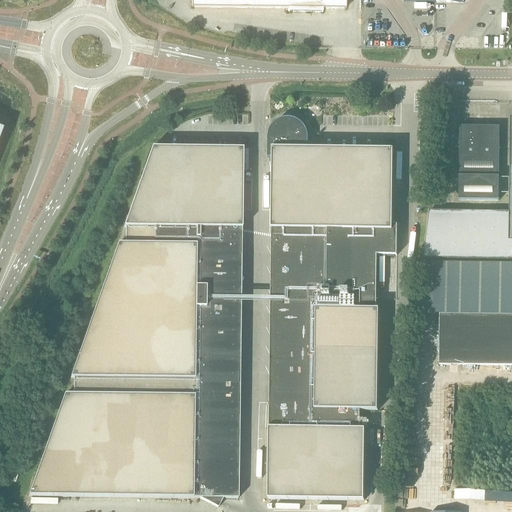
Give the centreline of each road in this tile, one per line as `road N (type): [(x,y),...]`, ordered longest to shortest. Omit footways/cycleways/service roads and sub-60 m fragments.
road 1 (tertiary): [(255,72),(511,75)]
road 2 (tertiary): [(0,299),(77,155)]
road 3 (tertiary): [(77,155),(178,79)]
